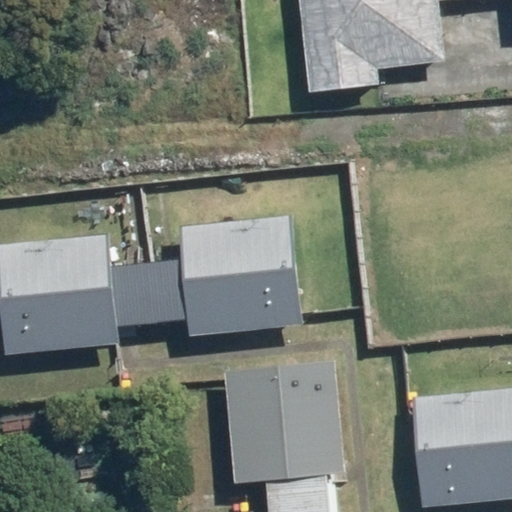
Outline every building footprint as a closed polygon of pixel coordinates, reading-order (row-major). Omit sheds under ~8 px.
[(301,0),(313,92),(383,83),(381,69),(449,60),(441,0),(301,0)] [(309,322),(298,213),(186,224),(197,333),(309,322)] [(124,339),(113,230),(2,241),(12,350),(124,339)] [(353,472),(342,357),(229,368),(240,482),(353,472)] [(511,493),(511,384),(418,394),(429,502),(511,493)] [(169,403),(132,407),(138,468),(175,464),(169,403)]
